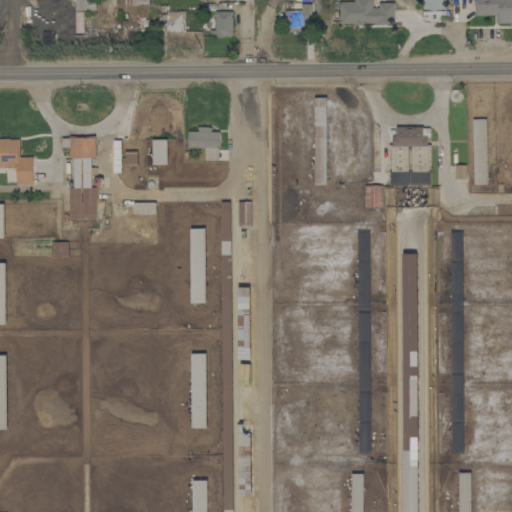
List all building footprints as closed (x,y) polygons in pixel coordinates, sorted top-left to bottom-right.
[(94,10),(93,0),(74,0),(75,11),(94,10)] [(393,4),(372,4),(371,0),(353,0),(354,2),(339,2),(339,25),(393,24),(393,4)] [(444,0),(422,0),(422,21),(445,21),(444,0)] [(511,25),(511,0),(473,0),(474,16),(496,15),(496,26),(511,25)] [(309,4),(300,4),(300,10),(286,11),(287,30),(310,30),(309,4)] [(184,32),(184,11),(166,11),(166,31),(184,32)] [(232,11),(213,11),(214,36),(232,36),(232,11)] [(314,184),(326,184),(325,97),(313,98),(314,184)] [(472,119),(473,184),(486,184),(485,119),(472,119)] [(391,146),(425,146),(425,126),(395,127),(395,135),(391,135),(391,146)] [(187,131),(187,148),(219,147),(218,131),(210,132),(210,127),(197,127),(197,131),(187,131)] [(69,219),(95,220),(95,187),(90,187),(90,157),(95,157),(95,137),(61,136),(61,146),(69,146),(69,157),(73,157),(73,188),(69,188),(69,219)] [(32,184),(32,157),(19,157),(19,138),(0,138),(0,167),(15,168),(15,184),(32,184)] [(152,164),(167,164),(166,139),(152,139),(152,164)] [(218,160),(218,148),(204,148),(204,160),(218,160)] [(465,165),(454,165),(454,179),(465,179),(465,165)] [(364,207),(382,207),(382,186),(364,185),(364,207)] [(134,214),(155,213),(155,202),(141,203),(141,208),(134,208),(134,214)] [(223,511),(232,511),(230,202),(220,202),(223,511)] [(251,202),(238,202),(238,226),(251,226),(251,202)] [(205,302),(205,228),(190,228),(191,302),(205,302)] [(418,511),(418,254),(403,254),(403,511),(418,511)] [(238,359),(251,359),(249,287),(238,288),(238,359)] [(206,427),(206,353),(191,354),(192,427),(206,427)] [(470,511),(470,472),(458,472),(458,511),(470,511)] [(363,511),(363,474),(351,474),(350,511),(363,511)] [(192,480),(192,511),(207,511),(207,480),(192,480)]
